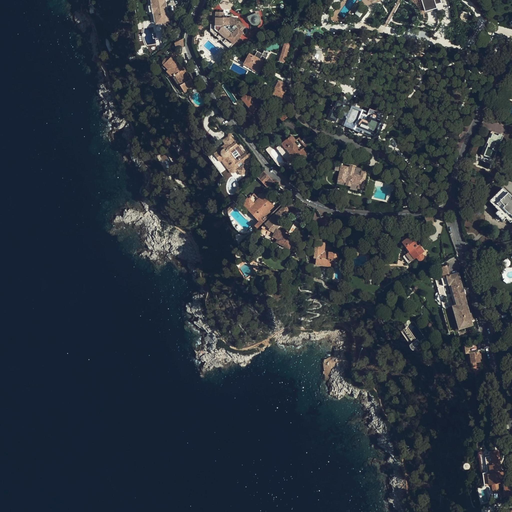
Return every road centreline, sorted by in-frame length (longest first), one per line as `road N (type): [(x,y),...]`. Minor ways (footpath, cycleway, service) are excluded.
road 1 (residential): [(201,0),(190,52),(250,145),(289,188),(339,212),(450,210)]
road 2 (tertiary): [(450,210),(511,429)]
road 3 (tertiary): [(511,64),(469,134),(450,210)]
